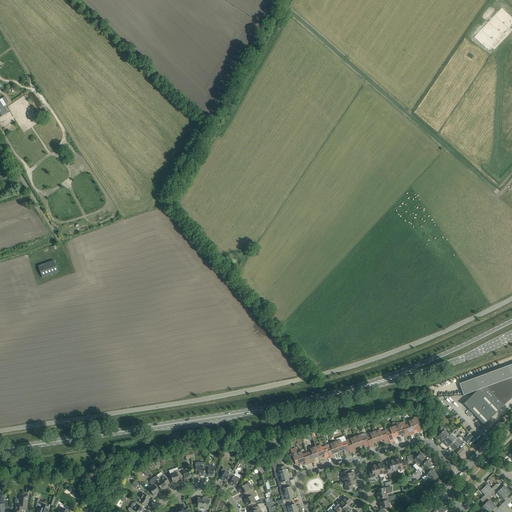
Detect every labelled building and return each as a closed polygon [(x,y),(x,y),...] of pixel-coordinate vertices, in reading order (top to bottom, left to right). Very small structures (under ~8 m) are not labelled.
[(38,266),(42,278),(58,272),(54,261),(38,266)] [(511,364),(461,383),(461,384),(462,384),(466,394),(465,394),(465,395),(476,391),(463,405),(464,404),(484,425),(502,407),(504,406),(511,397),(511,364)] [(414,419),(409,421),(409,424),(405,425),(409,436),(412,434),(413,433),(412,431),(416,429),(417,432),(421,431),(419,426),(416,416),(413,418),(414,419)] [(399,423),(400,424),(395,426),(398,436),(403,434),(404,436),(405,436),(406,437),(409,436),(405,425),(404,421),(399,423)] [(441,438),(440,439),(442,441),(443,441),(444,441),(449,435),(444,430),(445,430),(440,425),(435,429),(440,434),(438,436),(441,438)] [(395,426),(389,428),(390,431),(386,432),(389,441),(390,443),(393,441),(393,440),(394,440),(393,438),(398,436),(395,426)] [(381,432),(380,429),(375,431),(378,441),(383,440),(384,442),(386,441),(386,442),(389,441),(386,432),(385,430),(381,432)] [(375,431),(370,433),(371,436),(366,437),(369,446),(370,448),(373,447),(373,446),(374,445),(373,443),(378,441),(375,431)] [(360,435),(355,437),(359,447),(364,445),(364,447),(366,446),(366,447),(369,446),(366,437),(365,433),(360,435)] [(468,436),(465,439),(464,439),(467,442),(469,444),(474,439),(469,433),(467,435),(468,436)] [(446,444),(449,446),(450,445),(455,450),(460,445),(462,443),(462,442),(458,438),(457,438),(455,440),(454,441),(449,435),(444,441),(443,442),(446,445),(446,444)] [(355,437),(350,439),(351,441),(346,443),(349,451),(350,453),(353,452),(353,451),(354,451),(354,448),(359,447),(355,437)] [(341,443),(340,440),(335,442),(339,452),(344,450),(345,452),(346,452),(346,453),(349,451),(346,443),(346,441),(341,443)] [(335,442),(330,444),(331,446),(327,448),(329,456),(330,458),(334,457),(333,456),(335,456),(334,454),(339,452),(335,442)] [(321,447),(320,445),(315,447),(319,457),(324,455),(325,457),(326,456),(326,457),(329,456),(327,448),(326,446),(321,447)] [(315,447),(310,449),(311,451),(307,453),(310,463),(314,462),(313,461),(315,461),(314,459),(319,457),(315,447)] [(456,453),(460,457),(466,452),(462,448),(456,453)] [(305,462),(305,464),(307,463),(307,464),(310,463),(307,453),(302,454),(301,452),(297,453),(295,449),(291,451),(294,461),(298,460),(300,464),(305,462)] [(415,454),(407,457),(408,461),(414,460),(416,463),(415,464),(419,468),(425,463),(425,462),(423,460),(425,459),(423,457),(424,456),(421,453),(417,457),(415,454)] [(402,463),(400,458),(394,460),(397,470),(403,469),(403,470),(407,469),(405,462),(404,462),(404,463),(402,463)] [(278,460),(274,464),(272,466),(276,478),(277,478),(289,475),(288,473),(288,472),(286,471),(286,469),(282,470),(280,460),(279,460),(278,460)] [(388,462),(390,467),(387,467),(388,474),(389,477),(395,475),(394,471),(397,470),(394,460),(388,462)] [(427,460),(425,462),(425,463),(419,468),(420,467),(423,470),(422,471),(426,475),(432,469),(430,467),(431,466),(430,464),(430,463),(427,460)] [(195,468),(195,473),(198,473),(198,475),(200,475),(200,476),(205,476),(205,475),(205,473),(205,465),(205,466),(201,466),(201,465),(201,463),(195,462),(195,465),(195,468)] [(384,468),(382,463),(376,465),(379,475),(385,473),(385,474),(388,474),(387,467),(384,468)] [(205,465),(205,473),(208,473),(208,475),(210,475),(210,476),(214,477),(214,474),(215,472),(215,467),(211,467),(211,465),(205,465)] [(267,469),(259,465),(256,469),(262,474),(267,469)] [(369,472),(369,471),(368,471),(370,478),(374,478),(373,476),(379,475),(376,465),(370,466),(372,471),(369,472)] [(223,479),(223,480),(226,482),(229,478),(231,474),(228,472),(229,470),(223,467),(219,475),(222,476),(221,478),(223,479)] [(188,468),(185,469),(184,468),(179,469),(181,477),(184,476),(185,478),(187,477),(187,478),(192,477),(190,472),(188,468)] [(179,469),(173,471),(174,473),(170,474),(172,478),(173,483),(177,482),(177,481),(179,480),(179,478),(181,477),(179,469)] [(428,478),(426,481),(426,483),(429,486),(437,478),(435,476),(436,474),(435,473),(435,472),(432,469),(426,475),(425,476),(428,478)] [(342,476),(341,476),(342,482),(344,481),(352,479),(355,478),(353,472),(351,473),(348,474),(347,471),(348,471),(348,470),(341,472),(342,476)] [(232,484),(231,485),(235,487),(237,483),(241,476),(236,473),(235,474),(232,473),(231,474),(229,478),(231,480),(229,483),(232,484)] [(157,476),(156,476),(153,478),(159,487),(162,491),(166,488),(165,487),(167,486),(166,484),(168,482),(163,474),(159,477),(158,478),(157,476)] [(289,476),(289,475),(277,478),(279,487),(286,485),(285,481),(289,480),(289,479),(289,477),(289,476)] [(149,482),(152,486),(149,488),(151,492),(154,496),(158,494),(157,493),(159,491),(157,488),(159,487),(153,478),(150,480),(149,482)] [(352,479),(344,481),(346,487),(345,487),(346,490),(348,490),(353,489),(353,488),(352,488),(351,486),(356,484),(355,478),(352,479)] [(496,484),(491,488),(487,484),(484,487),(491,495),(496,491),(499,488),(500,487),(499,487),(501,486),(499,483),(497,485),(496,484)] [(241,492),(242,494),(244,493),(245,496),(254,491),(252,488),(251,489),(249,487),(248,487),(246,484),(238,489),(240,492),(241,492)] [(291,487),(287,488),(286,485),(279,487),(281,495),(294,492),(293,491),(292,489),(291,488),(291,487)] [(499,488),(496,491),(497,492),(496,493),(499,497),(503,500),(504,500),(505,501),(508,498),(507,497),(511,493),(507,489),(504,485),(500,490),(499,488)] [(378,500),(381,499),(387,497),(386,494),(392,492),(392,488),(390,488),(389,487),(386,487),(378,490),(379,492),(377,493),(378,495),(377,495),(378,500)] [(485,495),(481,498),(480,500),(483,503),(484,502),(487,499),(491,495),(484,487),(480,491),(485,495)] [(246,501),(245,502),(247,506),(256,501),(254,498),(256,496),(254,491),(245,496),(246,498),(245,499),(246,501)] [(282,500),(277,501),(278,505),(281,505),(291,502),(290,499),(294,498),(293,496),(294,495),(294,493),(294,492),(281,495),(282,500)] [(136,495),(134,499),(137,501),(144,505),(146,507),(149,503),(148,503),(149,501),(147,500),(149,497),(145,494),(144,494),(142,493),(139,497),(136,495)] [(28,496),(20,495),(19,504),(16,503),(16,508),(15,511),(23,511),(24,510),(26,510),(28,496)] [(387,497),(381,499),(382,502),(380,502),(380,505),(379,505),(380,509),(383,508),(385,508),(390,507),(389,503),(390,502),(390,501),(396,499),(395,495),(387,497)] [(0,511),(4,511),(5,511),(5,509),(7,508),(9,508),(8,499),(4,500),(4,498),(0,497),(0,511)] [(508,497),(508,498),(505,501),(501,505),(507,511),(511,508),(508,505),(511,501),(508,497)] [(205,509),(208,509),(208,506),(209,506),(210,499),(206,499),(206,498),(203,498),(203,499),(198,498),(197,505),(198,505),(197,508),(200,509),(205,510),(205,509)] [(485,503),(484,505),(481,507),(485,511),(491,511),(493,511),(494,511),(497,508),(496,507),(497,506),(493,503),(489,500),(488,500),(487,499),(484,502),(485,503)] [(343,500),(339,504),(338,503),(335,506),(340,510),(342,508),(345,511),(350,508),(347,504),(348,504),(346,501),(345,502),(343,500)] [(131,507),(128,508),(129,511),(142,511),(143,511),(144,509),(142,508),(144,505),(137,501),(135,503),(137,505),(136,506),(135,506),(133,509),(131,507)] [(281,505),(282,508),(283,508),(284,511),(287,511),(298,509),(298,508),(297,507),(296,506),(295,504),(292,505),(291,502),(281,505)]
